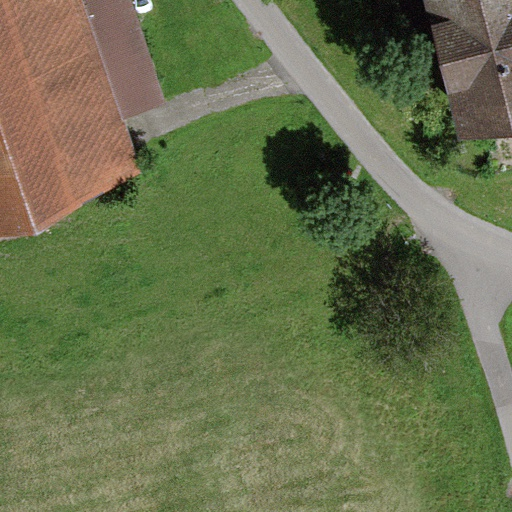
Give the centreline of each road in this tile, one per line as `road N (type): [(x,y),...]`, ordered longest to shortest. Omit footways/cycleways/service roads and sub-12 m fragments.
road 1 (residential): [(256,0),(407,196),(489,257),(511,261)]
road 2 (track): [(511,416),(486,322),(489,257)]
